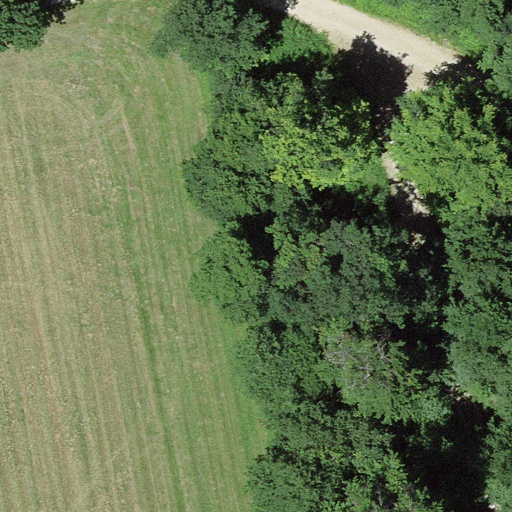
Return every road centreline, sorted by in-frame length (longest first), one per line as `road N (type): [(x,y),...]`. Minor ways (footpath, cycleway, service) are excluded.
road 1 (track): [(497,511),(403,190),(407,132),(458,78)]
road 2 (track): [(273,0),(375,33),(458,78)]
